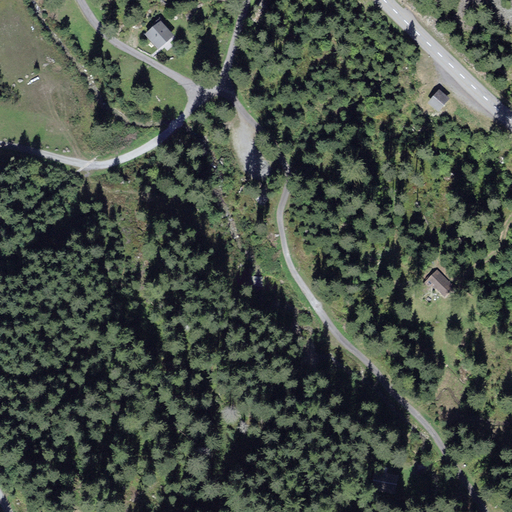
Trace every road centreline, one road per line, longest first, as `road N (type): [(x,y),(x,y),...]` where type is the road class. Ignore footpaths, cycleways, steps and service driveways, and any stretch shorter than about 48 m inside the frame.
road 1 (residential): [(486,511),(418,414),(338,336),(289,263),(285,164),(266,131),(221,85)]
road 2 (tertiary): [(384,0),(511,119)]
road 3 (residential): [(191,89),(113,40),(80,0)]
